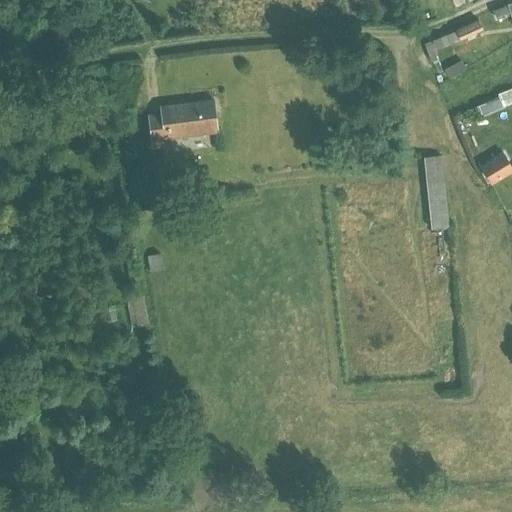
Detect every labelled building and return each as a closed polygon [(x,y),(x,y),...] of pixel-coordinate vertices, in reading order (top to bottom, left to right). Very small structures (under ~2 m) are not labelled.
[(507,6),(493,11),(496,19),(510,15),(511,20),(511,2),(507,4),(507,6)] [(478,20),(432,41),(436,51),(483,30),(478,20)] [(431,41),(424,44),(430,61),(432,61),(437,74),(442,72),(431,41)] [(462,60),(444,70),(448,79),(466,69),(462,60)] [(500,97),(477,107),(481,116),(511,103),(511,89),(499,94),(500,97)] [(161,113),(148,115),(152,149),(172,147),(171,139),(218,133),(214,99),(160,106),(161,113)] [(511,167),(503,153),(480,167),(491,185),(511,172),(511,167)] [(442,156),(424,158),(431,233),(438,233),(438,229),(449,228),(442,156)] [(160,254),(148,256),(151,272),(164,270),(160,254)] [(136,258),(126,260),(132,293),(126,294),(132,328),(149,325),(136,258)] [(15,418),(6,419),(9,439),(21,437),(19,427),(16,427),(15,418)]
